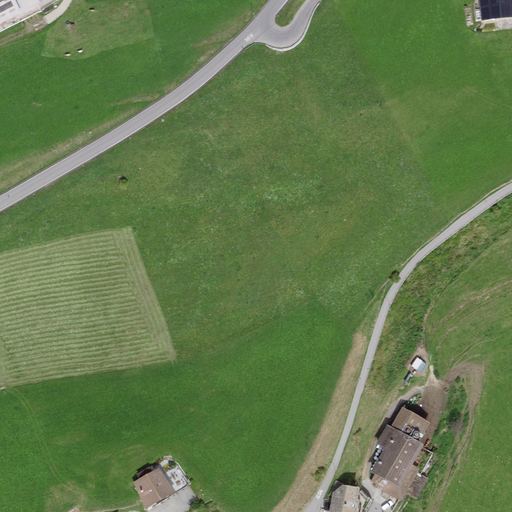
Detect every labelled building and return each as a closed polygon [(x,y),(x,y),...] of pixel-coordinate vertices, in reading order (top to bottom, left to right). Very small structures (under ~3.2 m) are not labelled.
[(0,0),(0,24),(39,4),(37,0),(0,0)] [(511,0),(478,0),(481,20),(511,16),(511,0)] [(430,423),(402,407),(391,427),(419,442),(430,423)] [(383,448),(371,471),(375,474),(399,487),(412,464),(423,444),(419,442),(391,427),(387,425),(376,444),(383,448)] [(399,487),(375,474),(370,482),(375,484),(374,486),(402,501),(406,493),(417,499),(427,479),(419,475),(422,469),(412,464),(399,487)] [(176,466),(164,475),(176,492),(188,484),(176,466)] [(133,482),(146,510),(175,493),(159,468),(133,482)] [(360,488),(341,485),(332,493),(330,503),(329,511),(328,511),(357,511),(360,500),(358,497),(360,488)]
